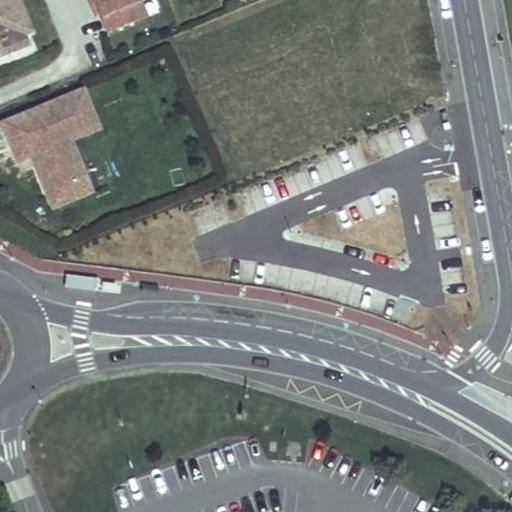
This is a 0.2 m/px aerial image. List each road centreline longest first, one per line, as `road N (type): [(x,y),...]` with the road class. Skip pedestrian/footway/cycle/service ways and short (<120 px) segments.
road 1 (tertiary): [(466,0),(511,265)]
road 2 (secondary): [(168,338),(304,357),(383,382)]
road 3 (secondary): [(19,389),(168,338)]
road 4 (secondary): [(168,338),(14,306)]
road 5 (secondary): [(383,382),(511,471)]
road 6 (tertiary): [(511,307),(486,359),(448,386),(422,390)]
